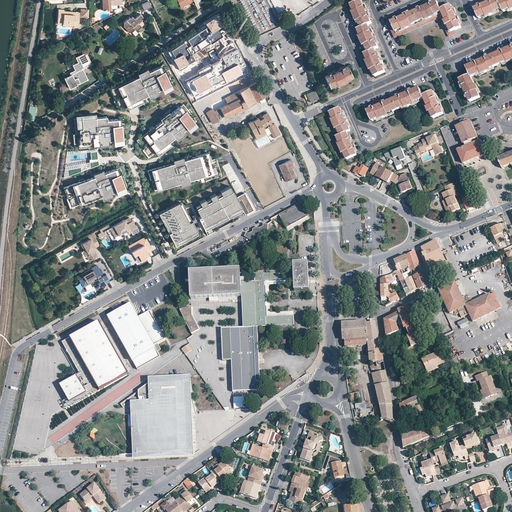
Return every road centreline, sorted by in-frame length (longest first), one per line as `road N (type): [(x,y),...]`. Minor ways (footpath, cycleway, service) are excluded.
road 1 (residential): [(0,421),(23,346),(316,188)]
road 2 (residential): [(511,24),(292,121)]
road 3 (residential): [(45,118),(224,1)]
road 4 (residential): [(193,462),(0,470)]
road 5 (residential): [(377,315),(412,494)]
